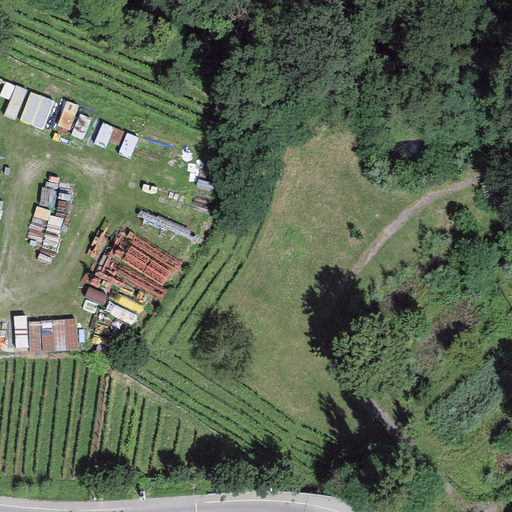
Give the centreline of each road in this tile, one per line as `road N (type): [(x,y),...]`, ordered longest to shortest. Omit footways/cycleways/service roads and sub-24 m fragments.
road 1 (track): [(484,178),(412,207),(327,313),(356,395),(470,511)]
road 2 (track): [(0,293),(53,289),(99,166),(0,118)]
road 3 (track): [(20,128),(0,263)]
